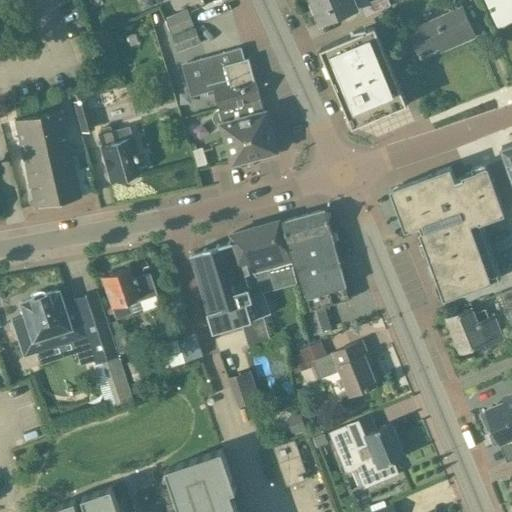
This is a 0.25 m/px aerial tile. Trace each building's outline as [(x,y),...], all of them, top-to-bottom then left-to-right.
[(314,0),(311,1),(321,24),(361,7),(366,18),(391,7),(388,0),(375,0),(369,2),(368,0),(314,0)] [(511,0),(487,0),(498,25),(511,18),(511,0)] [(475,35),(462,7),(409,31),(420,55),(445,44),(447,48),(475,35)] [(194,26),(188,10),(166,19),(172,35),(194,26)] [(406,103),(374,27),(320,49),(352,125),(406,103)] [(201,44),(195,28),(173,37),(179,53),(201,44)] [(225,129),(233,161),(272,150),(275,144),(266,111),(264,112),(249,58),(244,60),(241,48),(182,64),(191,97),(204,93),(206,100),(216,97),(220,110),(218,111),(217,112),(215,114),(214,115),(213,117),(213,119),(213,120),(213,122),(214,124),(215,126),(217,127),(218,128),(220,129),(221,129),(223,129),(225,129)] [(57,98),(32,103),(14,108),(16,117),(13,118),(33,206),(79,196),(73,168),(76,168),(74,156),(70,157),(57,98)] [(95,128),(87,104),(75,108),(82,132),(95,128)] [(109,181),(121,177),(122,179),(123,180),(124,182),(126,182),(127,183),(129,183),(131,183),(132,182),(133,182),(134,181),(135,180),(136,179),(136,178),(137,176),(137,175),(136,173),(137,173),(133,157),(136,157),(134,153),(138,152),(134,136),(130,137),(127,126),(110,131),(109,128),(108,129),(107,127),(98,130),(98,132),(96,133),(109,181)] [(511,142),(501,147),(511,176),(511,142)] [(194,149),(198,165),(208,163),(203,146),(194,149)] [(480,222),(505,213),(488,165),(454,178),(450,166),(389,189),(405,230),(417,226),(444,299),(501,278),(480,222)] [(330,231),(332,231),(326,209),(284,221),(306,294),(311,310),(302,313),(309,335),(331,328),(325,306),(350,299),(330,231)] [(205,249),(191,253),(214,330),(215,334),(224,330),(224,329),(243,323),(252,346),(271,340),(263,317),(268,314),(260,285),(274,281),(276,288),(297,282),(292,262),(280,222),(280,220),(258,226),(231,233),(233,240),(218,245),(216,244),(206,247),(205,249)] [(131,277),(127,268),(101,277),(116,319),(131,314),(127,301),(137,297),(138,300),(156,294),(148,271),(131,277)] [(511,289),(500,294),(511,325),(511,289)] [(23,317),(10,321),(23,358),(85,337),(108,406),(109,408),(133,399),(132,398),(101,306),(77,314),(78,317),(67,321),(57,290),(47,294),(46,293),(45,292),(44,292),(43,291),(42,291),(41,291),(40,291),(39,291),(38,291),(37,291),(36,292),(35,292),(34,293),(33,293),(32,294),(31,295),(31,296),(30,296),(30,297),(30,298),(29,299),(29,300),(19,303),(23,317)] [(473,309),(448,318),(460,353),(485,344),(487,348),(504,341),(495,318),(490,320),(486,310),(475,315),(473,309)] [(164,367),(183,361),(176,339),(157,345),(164,367)] [(369,357),(362,339),(312,360),(320,378),(340,369),(350,394),(377,383),(367,358),(369,357)] [(295,366),(307,363),(302,350),(291,352),(295,366)] [(146,375),(140,357),(127,361),(133,380),(146,375)] [(505,403),(486,412),(487,414),(487,413),(495,432),(498,431),(502,441),(499,442),(500,443),(511,438),(511,394),(503,398),(505,402),(505,403)] [(300,412),(288,416),(293,432),(306,428),(305,426),(300,412)] [(340,426),(329,431),(346,472),(356,468),(366,464),(375,483),(399,473),(394,460),(407,455),(393,421),(377,428),(371,414),(340,426)] [(328,442),(324,432),(313,437),(317,447),(328,442)] [(288,487),(309,480),(296,441),(274,448),(288,487)] [(238,511),(231,491),(236,489),(222,448),(165,468),(180,511),(120,511),(112,486),(82,497),(87,511),(79,511),(75,499),(46,509),(46,511),(238,511)]
